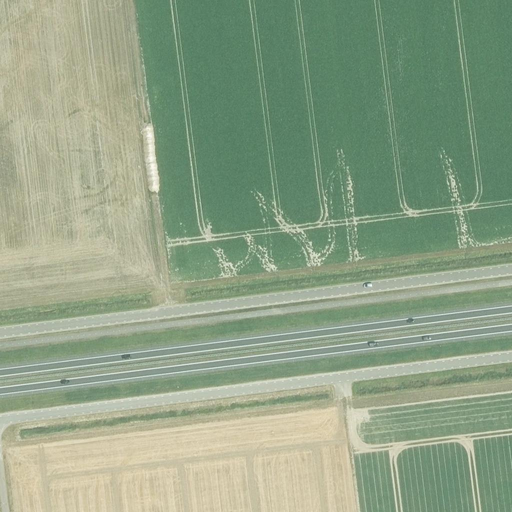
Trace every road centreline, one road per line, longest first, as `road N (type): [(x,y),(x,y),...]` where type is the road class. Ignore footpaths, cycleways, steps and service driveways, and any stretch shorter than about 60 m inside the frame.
road 1 (unclassified): [(0,420),(511,356)]
road 2 (unclassified): [(0,333),(511,269)]
road 3 (trunk): [(0,391),(511,327)]
road 4 (trunk): [(511,309),(0,373)]
